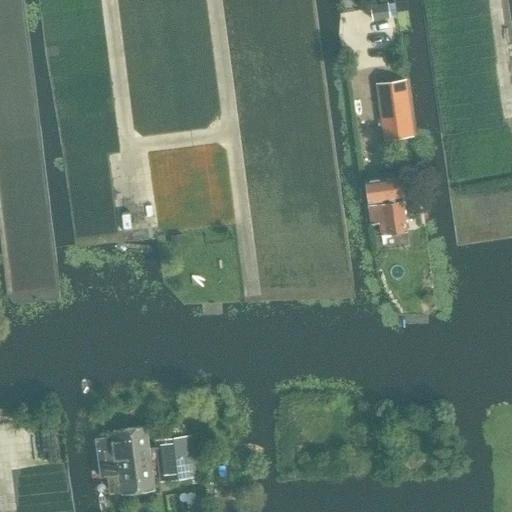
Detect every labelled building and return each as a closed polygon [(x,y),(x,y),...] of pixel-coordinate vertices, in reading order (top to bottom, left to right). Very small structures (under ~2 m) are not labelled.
[(387,4),(371,7),(373,19),(389,16),(387,4)] [(400,123),(402,137),(412,136),(404,80),(377,84),(383,126),(400,123)] [(368,205),(371,225),(379,224),(381,236),(406,232),(402,201),(400,201),(399,199),(402,199),(398,176),(365,181),(368,203),(370,203),(370,205),(368,205)] [(170,235),(171,247),(183,246),(182,234),(170,235)] [(314,264),(314,280),(336,278),(336,262),(314,264)] [(114,437),(95,439),(100,476),(109,475),(111,491),(121,490),(122,494),(154,490),(146,426),(113,431),(114,437)] [(155,441),(161,481),(195,476),(190,437),(155,441)]
